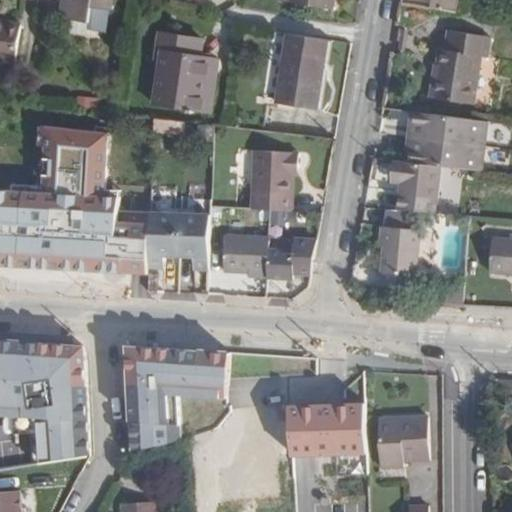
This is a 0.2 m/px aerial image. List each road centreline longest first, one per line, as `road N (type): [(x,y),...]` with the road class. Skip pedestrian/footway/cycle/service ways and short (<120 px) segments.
road 1 (residential): [(380,0),(324,325)]
road 2 (tertiary): [(99,313),(324,325)]
road 3 (residential): [(78,511),(107,455),(99,313)]
road 4 (residential): [(472,334),(473,511)]
road 5 (tertiary): [(324,325),(472,334)]
